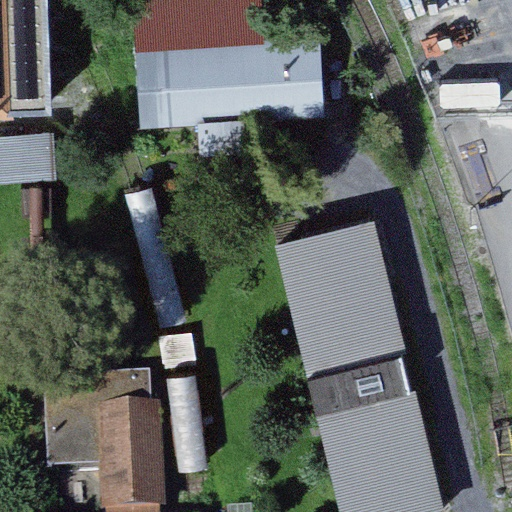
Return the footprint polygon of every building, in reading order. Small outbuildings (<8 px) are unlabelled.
[(19,0),(0,0),(0,101),(23,101),(19,0)] [(330,26),(167,39),(174,129),(337,116),(330,26)] [(57,123),(0,126),(0,174),(61,170),(57,123)] [(455,511),(385,224),(285,249),(349,511),(455,511)] [(162,410),(161,374),(55,378),(58,471),(114,469),(115,511),(174,511),(176,511),(173,410),(162,410)]
